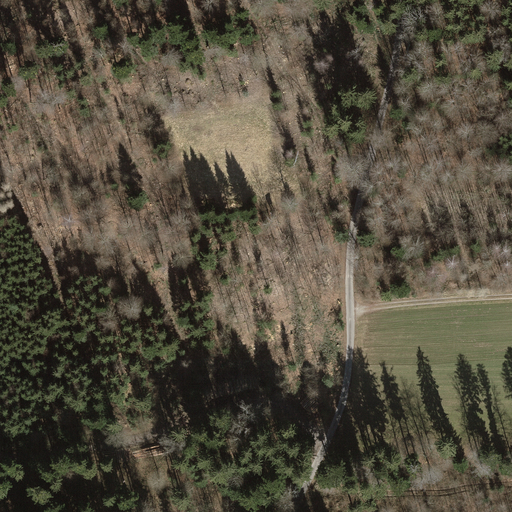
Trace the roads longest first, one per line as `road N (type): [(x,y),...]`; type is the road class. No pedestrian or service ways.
road 1 (unclassified): [(294,511),(343,405),(359,186),(389,80),(400,0)]
road 2 (track): [(353,316),(367,308),(511,296)]
